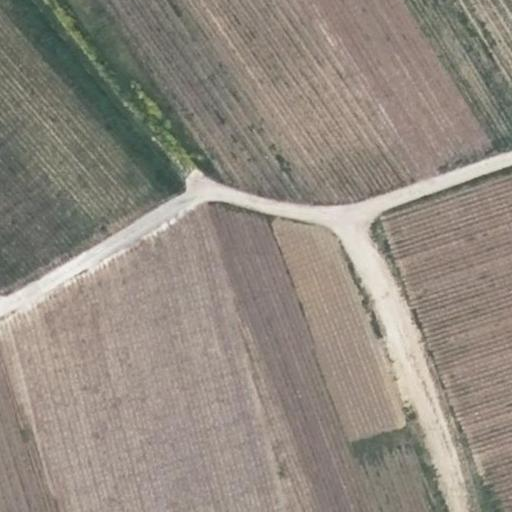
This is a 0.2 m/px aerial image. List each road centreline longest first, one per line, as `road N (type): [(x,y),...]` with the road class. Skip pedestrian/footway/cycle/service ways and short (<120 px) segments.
road 1 (track): [(459,511),(382,290),(338,220),(206,187),(0,311)]
road 2 (track): [(53,0),(206,187)]
road 3 (track): [(511,159),(338,220)]
